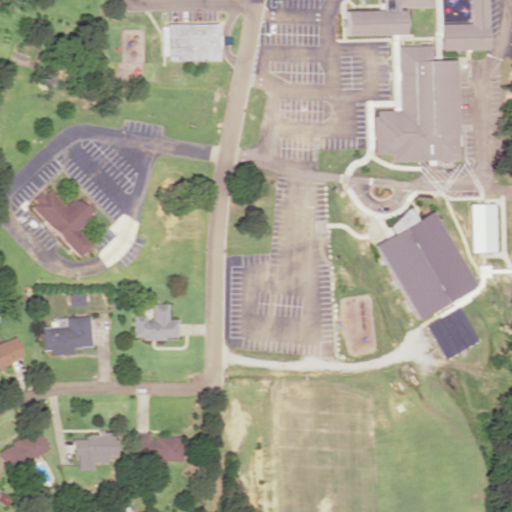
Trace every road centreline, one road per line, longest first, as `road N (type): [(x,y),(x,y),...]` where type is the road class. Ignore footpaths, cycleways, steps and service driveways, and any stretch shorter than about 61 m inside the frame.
road 1 (residential): [(210,511),(218,203),(254,0)]
road 2 (residential): [(0,407),(26,395),(211,381)]
